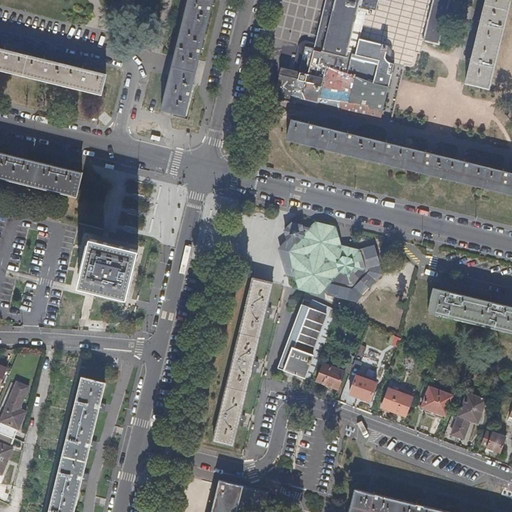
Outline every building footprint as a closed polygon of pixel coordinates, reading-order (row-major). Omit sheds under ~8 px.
[(185,115),(213,0),(188,0),(162,109),(185,115)] [(332,0),(320,52),(346,58),(348,53),(356,55),(360,39),(368,8),(376,10),(378,0),(332,0)] [(440,44),(450,0),(432,0),(423,40),(440,44)] [(490,83),(509,0),(484,0),(481,15),(479,25),(471,54),(470,62),(465,82),(490,88),(490,83)] [(385,85),(390,63),(379,60),(382,44),(360,39),(356,55),(348,53),(346,58),(319,52),(320,52),(312,50),(306,74),(307,74),(301,98),(318,103),(319,98),(348,102),(355,103),(369,106),(368,108),(382,111),(388,86),(385,85)] [(0,69),(100,94),(104,75),(86,70),(79,68),(49,61),(42,59),(10,52),(2,50),(0,49),(0,69)] [(301,98),(307,74),(306,74),(290,69),(284,95),(301,98)] [(382,111),(368,108),(369,106),(355,103),(354,111),(380,118),(382,111)] [(511,172),(509,172),(500,170),(470,163),(462,161),(432,154),(424,152),(392,144),(384,142),(355,135),(345,132),(315,125),(307,123),(292,119),(287,139),(511,193),(511,172)] [(55,166),(22,158),(12,156),(0,152),(0,178),(75,197),(81,173),(64,168),(55,166)] [(380,274),(373,247),(358,250),(339,246),(334,228),(315,223),(310,229),(301,227),(302,225),(292,223),(289,226),(285,231),(287,240),(293,241),(292,246),(290,246),(288,258),(289,259),(288,263),(282,261),(285,276),(296,278),(299,289),(319,293),(322,290),(326,293),(355,301),(380,274)] [(125,298),(137,250),(90,238),(78,286),(93,290),(113,295),(125,298)] [(288,258),(290,246),(292,246),(293,241),(287,240),(279,250),(282,261),(288,263),(289,259),(288,258)] [(274,280),(251,274),(207,441),(231,447),(237,424),(240,411),(251,369),(254,358),(264,318),(268,306),(274,280)] [(511,306),(501,304),(491,302),(459,294),(449,291),(432,287),(427,311),(511,331),(511,306)] [(309,383),(338,311),(312,301),(311,304),(307,302),(304,301),(276,369),(294,376),(302,380),(309,383)] [(397,349),(401,340),(393,336),(389,345),(397,349)] [(350,374),(353,365),(348,363),(345,372),(344,373),(350,374)] [(338,390),(344,373),(345,372),(323,364),(316,382),(338,390)] [(72,511),(80,483),(82,475),(88,449),(90,442),(98,412),(100,404),(105,382),(81,376),(48,511),(72,511)] [(370,402),(377,384),(357,377),(350,395),(370,402)] [(19,429),(26,411),(19,408),(29,387),(17,381),(6,406),(0,419),(0,421),(1,422),(0,425),(0,431),(13,438),(17,429),(19,429)] [(443,420),(452,397),(429,388),(421,408),(426,410),(425,413),(443,420)] [(405,417),(412,398),(389,389),(381,408),(405,417)] [(477,423),(486,400),(467,394),(451,435),(464,439),(470,421),(477,423)] [(14,448),(10,446),(13,438),(0,431),(0,473),(3,474),(14,448)] [(500,453),(505,438),(492,433),(491,434),(485,432),(480,444),(486,447),(485,450),(492,452),(493,451),(500,453)] [(234,511),(241,485),(219,480),(217,489),(212,511),(211,511),(234,511)] [(261,511),(267,492),(241,485),(234,511),(261,511)] [(448,511),(425,506),(415,504),(382,496),(373,493),(355,489),(349,511),(448,511)]
